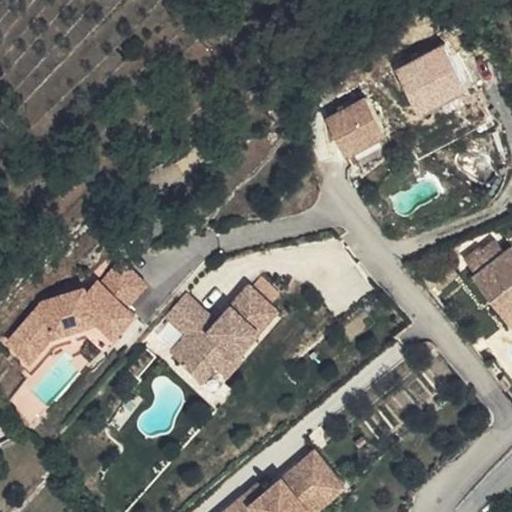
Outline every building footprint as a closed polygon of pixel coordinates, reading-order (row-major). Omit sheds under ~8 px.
[(511,15),(503,20),(511,42),(511,41),(511,15)] [(433,56),(384,94),(398,111),(421,140),(429,133),(445,121),(437,111),(462,91),(433,56)] [(373,80),(323,119),(339,139),(365,120),(373,131),(398,111),(384,94),(373,80)] [(339,139),(348,150),(373,131),(365,120),(339,139)] [(429,133),(421,140),(432,151),(439,145),(429,133)] [(496,255),(493,240),(458,256),(462,268),(496,255)] [(511,265),(511,267),(499,255),(474,277),(482,286),(484,297),(511,328),(511,265)] [(442,257),(413,274),(431,292),(455,274),(442,257)] [(58,332),(101,317),(108,324),(118,312),(129,322),(140,310),(132,303),(152,281),(126,258),(106,280),(103,276),(92,288),(47,299),(12,338),(26,350),(34,341),(43,349),(58,332)] [(185,293),(164,315),(184,334),(167,351),(178,362),(202,384),(215,370),(223,377),(238,361),(234,358),(277,314),(250,287),(215,322),(185,293)] [(118,312),(108,324),(119,334),(129,322),(118,312)] [(35,359),(43,349),(34,341),(26,350),(35,359)] [(202,384),(178,362),(169,371),(200,400),(223,377),(215,370),(202,384)] [(226,511),(312,511),(346,489),(319,454),(255,503),(247,496),(226,511)]
